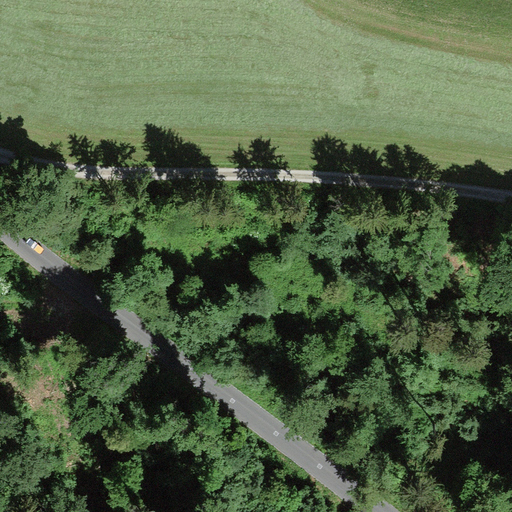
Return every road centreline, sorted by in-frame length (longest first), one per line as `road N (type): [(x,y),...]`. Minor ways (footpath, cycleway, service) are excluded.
road 1 (track): [(0,154),(42,168),(377,179),(511,199)]
road 2 (unclassified): [(0,227),(381,511)]
